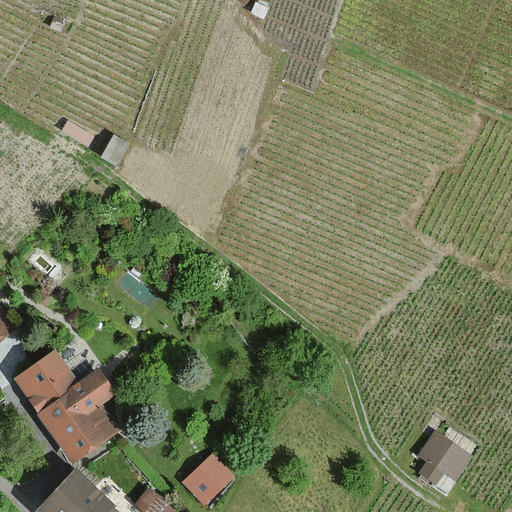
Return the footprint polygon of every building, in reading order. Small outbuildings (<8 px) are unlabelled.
[(128,143),(115,136),(103,156),(117,163),(128,143)] [(0,306),(0,346),(20,328),(0,306)] [(57,353),(23,377),(77,457),(116,430),(98,405),(116,393),(101,371),(80,386),(57,353)] [(472,454),(437,430),(421,454),(429,460),(422,470),(437,480),(445,468),(457,476),(472,454)] [(214,454),(186,481),(206,502),(235,475),(214,454)] [(79,471),(42,510),(43,511),(116,511),(114,510),(117,506),(79,471)] [(176,511),(150,489),(137,504),(146,511),(176,511)]
